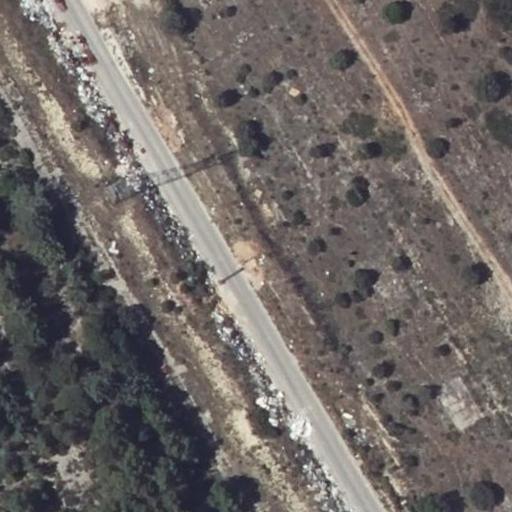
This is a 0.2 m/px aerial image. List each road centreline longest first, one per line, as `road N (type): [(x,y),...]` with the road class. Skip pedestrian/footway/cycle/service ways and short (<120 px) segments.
road 1 (unclassified): [(368,511),(62,0)]
road 2 (track): [(511,297),(332,0)]
